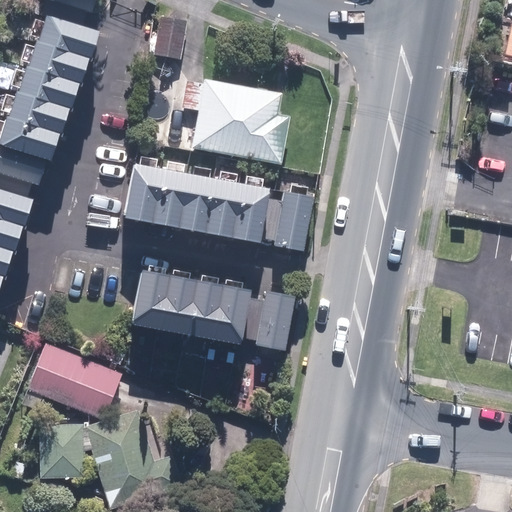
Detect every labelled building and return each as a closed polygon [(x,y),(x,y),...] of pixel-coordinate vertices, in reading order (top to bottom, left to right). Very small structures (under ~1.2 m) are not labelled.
[(95,0),(52,0),(92,12),(95,0)] [(47,16),(39,43),(90,58),(92,59),(100,32),(47,16)] [(188,22),(161,19),(156,57),(182,61),(188,22)] [(37,42),(29,68),(80,83),(82,84),(90,58),(39,43),(37,42)] [(27,67),(19,93),(70,109),(72,109),(80,83),(29,68),(27,67)] [(204,79),(191,148),(282,165),(291,118),(277,115),(281,93),(204,79)] [(17,93),(10,117),(60,133),(62,133),(70,109),(19,93),(17,93)] [(10,117),(7,117),(0,139),(0,145),(52,161),(60,133),(10,117)] [(0,154),(0,188),(29,197),(33,184),(39,186),(44,168),(0,154)] [(271,189),(135,164),(125,216),(261,242),(271,189)] [(0,218),(24,226),(26,226),(35,199),(29,197),(0,188),(0,218)] [(311,197),(284,192),(274,245),(301,250),(311,197)] [(0,247),(13,251),(16,252),(24,226),(0,218),(0,247)] [(0,273),(5,275),(6,275),(13,251),(0,247),(0,273)] [(172,276),(142,270),(132,324),(162,330),(172,276)] [(197,281),(172,276),(162,330),(187,335),(197,281)] [(223,286),(197,281),(187,335),(213,340),(223,286)] [(251,291),(223,286),(213,340),(241,345),(251,291)] [(292,296),(266,291),(256,344),(282,349),(292,296)] [(120,374),(45,344),(27,389),(102,419),(120,374)] [(138,409),(87,424),(112,510),(187,488),(177,455),(154,462),(138,409)] [(82,423),(40,424),(40,478),(83,477),(82,423)]
